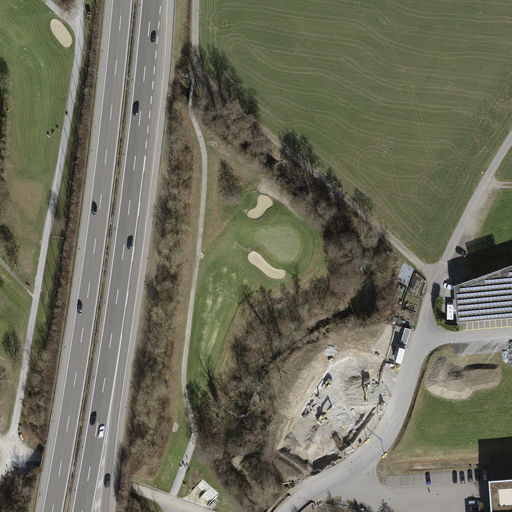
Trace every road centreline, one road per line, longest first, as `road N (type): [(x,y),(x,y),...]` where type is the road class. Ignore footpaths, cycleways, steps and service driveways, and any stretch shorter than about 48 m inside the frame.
road 1 (motorway): [(122,0),(53,511)]
road 2 (track): [(10,447),(81,0)]
road 3 (track): [(171,501),(193,431),(183,386),(205,172),(190,109),(193,83)]
road 4 (track): [(195,0),(197,60),(218,91),(437,277)]
road 5 (motorway): [(82,511),(130,205)]
road 6 (motorway): [(104,511),(130,205)]
road 7 (unclassified): [(286,511),(378,447),(401,404),(419,338)]
road 8 (motorway): [(130,205),(151,0)]
road 9 (track): [(10,447),(202,511)]
road 10 (track): [(437,277),(511,138)]
